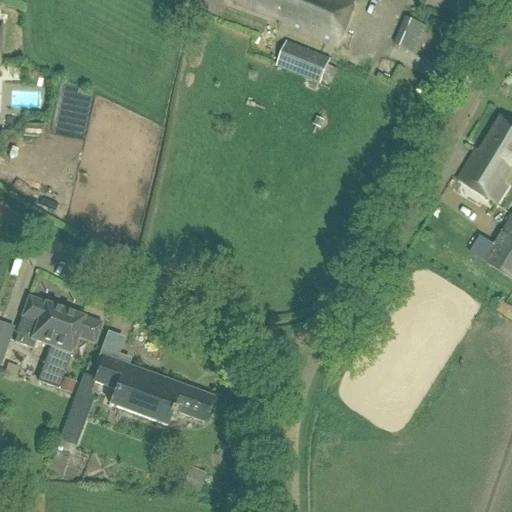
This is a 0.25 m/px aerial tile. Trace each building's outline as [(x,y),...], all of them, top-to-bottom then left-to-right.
[(237,0),(235,6),(281,23),(280,27),(339,49),(357,1),(354,0),(237,0)] [(415,22),(405,49),(419,54),(429,27),(415,22)] [(331,62),(287,44),(277,70),(320,87),(331,62)] [(511,182),(511,126),(502,120),(481,155),(477,153),(458,183),(497,207),(511,182)] [(511,219),(485,264),(511,280),(511,219)] [(15,336),(50,349),(51,350),(65,312),(45,305),(44,306),(29,300),(15,336)] [(51,350),(50,349),(37,385),(57,392),(70,356),(71,356),(77,341),(93,347),(101,326),(85,320),(65,312),(51,350)] [(212,400),(103,360),(94,384),(115,392),(109,408),(166,429),(171,417),(174,418),(175,414),(203,425),(212,400)] [(185,467),(178,487),(200,496),(208,475),(185,467)]
